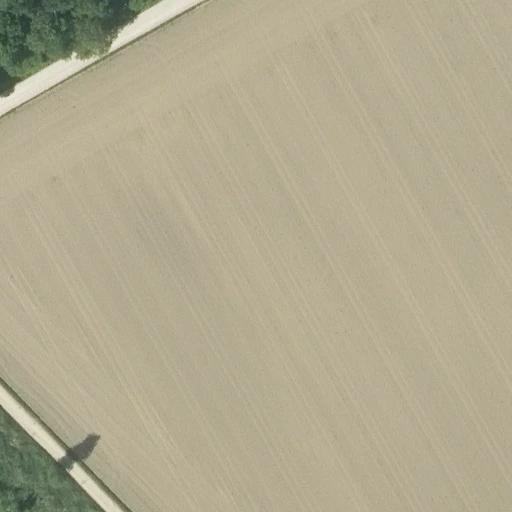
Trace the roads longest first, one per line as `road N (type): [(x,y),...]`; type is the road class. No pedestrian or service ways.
road 1 (unclassified): [(0,97),(175,0)]
road 2 (track): [(0,400),(110,511)]
